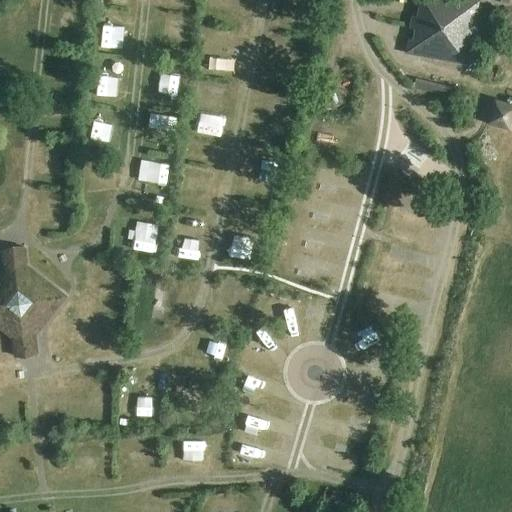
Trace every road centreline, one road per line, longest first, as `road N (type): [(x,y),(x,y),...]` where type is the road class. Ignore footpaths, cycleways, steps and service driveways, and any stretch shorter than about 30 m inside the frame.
road 1 (track): [(30,375),(161,350),(195,320),(265,0)]
road 2 (track): [(279,476),(298,447),(389,110),(391,81),(372,63),(353,0)]
road 3 (track): [(391,81),(446,133),(463,169),(462,206),(402,461),(379,511)]
road 4 (track): [(0,239),(23,239),(59,258),(105,238),(128,172),(146,0)]
road 5 (track): [(0,500),(174,479),(279,476)]
road 6 (track): [(45,0),(29,180)]
road 7 (track): [(30,375),(47,497)]
